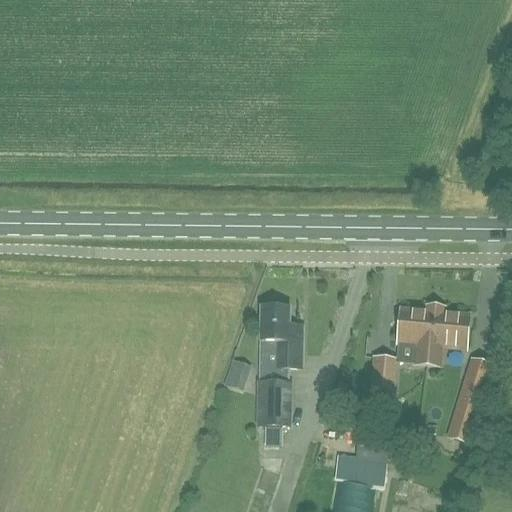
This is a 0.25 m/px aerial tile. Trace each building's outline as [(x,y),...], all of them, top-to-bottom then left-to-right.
[(428,308),(427,314),(401,311),(398,345),(417,347),(416,367),(440,369),(441,349),(466,351),(469,318),(443,315),(444,310),(428,308)] [(292,386),(292,373),(304,373),(304,329),(289,329),(289,311),(263,311),(263,339),(262,339),(262,430),(266,430),(265,449),(282,449),(283,430),(293,430),(293,386),(292,386)] [(392,399),(395,362),(373,361),(370,398),(392,399)] [(473,362),(467,382),(449,440),(468,446),(492,368),(473,362)] [(355,465),(386,468),(389,440),(358,437),(355,465)] [(373,511),(375,488),(344,486),(341,511),(373,511)]
